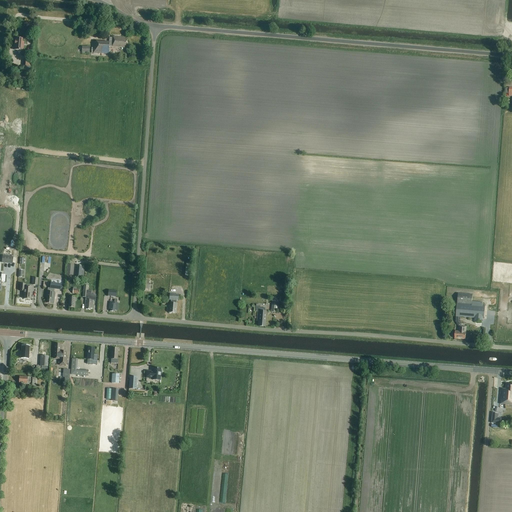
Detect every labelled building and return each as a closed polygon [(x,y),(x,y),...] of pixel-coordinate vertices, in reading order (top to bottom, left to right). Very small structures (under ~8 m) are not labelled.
[(109,38),(109,41),(109,43),(94,41),(93,53),(108,54),(109,46),(113,47),(125,48),(125,46),(126,46),(126,40),(125,40),(126,38),(113,37),(113,38),(109,38)] [(24,42),(22,42),(22,39),(15,38),(13,50),(23,51),(24,42)] [(46,303),(51,304),(51,302),(53,302),(54,293),(53,293),(54,289),(60,290),(61,284),(51,283),(50,288),(48,288),(47,291),(46,291),(45,299),(47,299),(46,303)] [(32,287),(25,287),(25,284),(20,284),(19,291),(23,292),(22,294),(24,295),(23,299),(30,300),(31,296),(32,296),(32,287)] [(85,300),(84,308),(86,309),(86,310),(90,310),(90,309),(92,309),(93,301),(95,301),(96,295),(87,294),(87,297),(85,297),(85,300)] [(458,294),(457,303),(456,316),(475,318),(475,322),(482,322),(482,318),(484,319),(485,306),(482,306),(483,303),(472,302),(472,295),(458,294)] [(168,313),(176,313),(176,304),(176,301),(178,301),(178,295),(169,295),(169,301),(171,301),(170,304),(169,304),(168,313)] [(68,308),(74,308),(75,301),(76,301),(76,297),(69,297),(68,308)] [(110,312),(114,312),(114,311),(117,311),(118,303),(116,303),(117,301),(114,300),(114,303),(109,302),(109,309),(110,309),(110,312)] [(256,304),(256,307),(255,312),(257,312),(257,321),(258,321),(258,327),(265,327),(266,313),(265,312),(265,309),(260,308),(260,307),(259,307),(260,305),(256,304)] [(465,339),(466,328),(458,327),(458,332),(455,331),(454,338),(465,339)] [(66,352),(61,351),(61,346),(60,346),(60,344),(55,344),(55,345),(53,345),(53,359),(59,360),(59,365),(67,366),(68,356),(66,356),(66,352)] [(22,345),(21,359),(29,359),(30,346),(22,345)] [(93,357),(94,348),(87,348),(86,360),(93,360),(94,360),(95,357),(93,357)] [(118,349),(111,349),(110,359),(111,359),(110,364),(118,364),(118,360),(117,360),(118,349)] [(79,350),(78,370),(87,370),(87,363),(84,363),(85,350),(79,350)] [(48,367),(48,356),(40,356),(39,366),(41,366),(41,369),(47,369),(47,367),(48,367)] [(58,360),(51,360),(50,368),(58,368),(58,360)] [(146,378),(152,379),(152,380),(160,381),(160,374),(161,374),(162,374),(162,371),(161,371),(161,370),(161,369),(153,369),(153,372),(146,371),(146,378)] [(137,378),(129,377),(129,388),(136,389),(137,378)] [(511,384),(506,384),(506,390),(502,389),(501,404),(511,404),(511,384)] [(492,413),(491,423),(501,424),(501,418),(498,418),(498,414),(492,413)]
